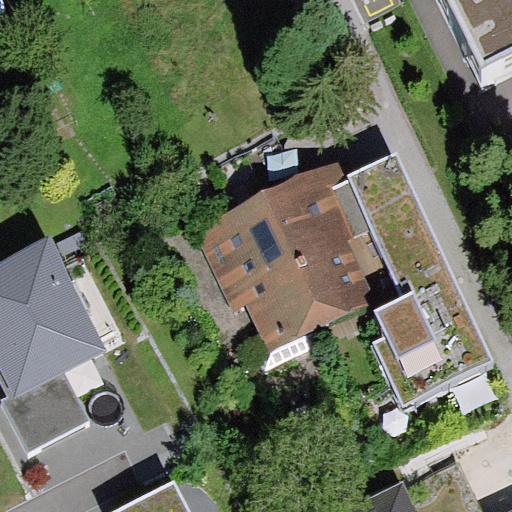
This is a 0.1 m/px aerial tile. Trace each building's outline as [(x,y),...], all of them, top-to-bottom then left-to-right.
[(511,0),(446,0),(490,88),(511,77),(511,0)] [(236,216),(196,235),(235,318),(247,312),(261,342),(250,347),(265,378),(315,354),(310,343),(382,309),(351,245),(370,236),(348,190),(339,170),(299,189),(277,143),(215,172),(236,216)] [(399,166),(348,190),(370,236),(406,310),(374,325),(384,347),(372,353),(403,419),(498,375),(399,166)] [(113,364),(52,248),(0,274),(0,384),(10,402),(2,406),(30,459),(95,425),(73,384),(113,364)] [(480,511),(459,468),(405,493),(413,511),(480,511)] [(185,511),(175,492),(135,511),(185,511)] [(413,511),(405,493),(364,511),(413,511)]
